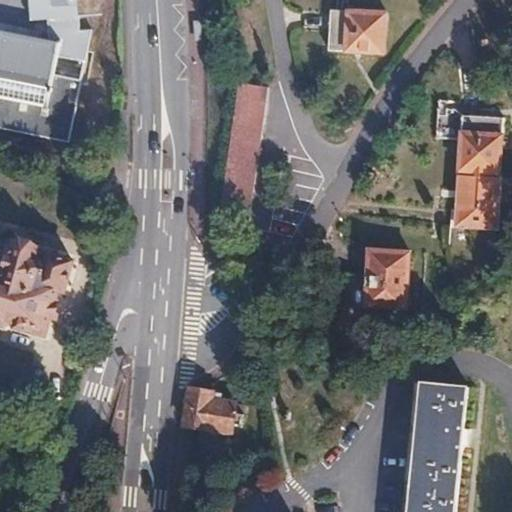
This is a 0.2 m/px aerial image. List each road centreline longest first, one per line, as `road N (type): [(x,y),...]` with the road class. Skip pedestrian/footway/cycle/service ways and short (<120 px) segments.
road 1 (residential): [(158,327),(213,321),(254,302),(310,238),(394,83),(465,0)]
road 2 (tertiary): [(158,327),(166,182),(156,0)]
road 3 (tertiary): [(158,327),(124,329),(111,343),(57,511)]
